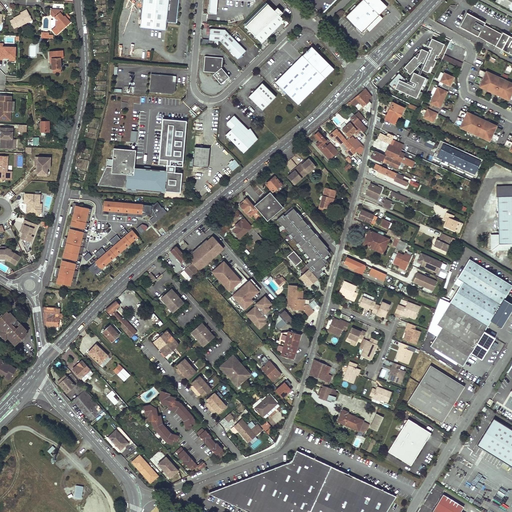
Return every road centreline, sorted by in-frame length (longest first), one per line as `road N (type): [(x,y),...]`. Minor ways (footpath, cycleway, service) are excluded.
road 1 (residential): [(360,75),(374,104),(366,152),(283,438),(262,454),(134,497)]
road 2 (secondary): [(47,359),(145,259),(360,75)]
road 3 (tertiary): [(82,0),(84,91),(35,279)]
road 4 (residential): [(408,511),(511,347)]
road 5 (residential): [(31,377),(134,497)]
